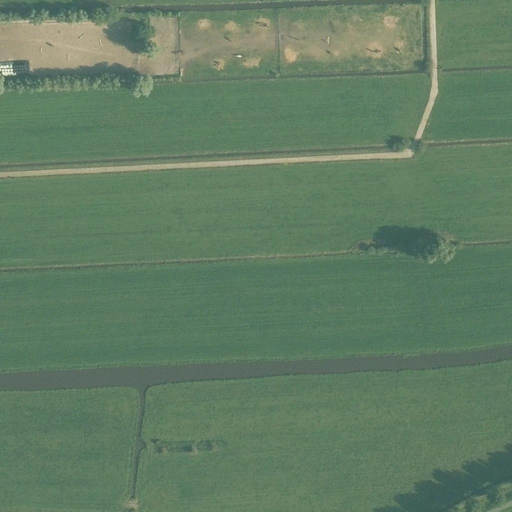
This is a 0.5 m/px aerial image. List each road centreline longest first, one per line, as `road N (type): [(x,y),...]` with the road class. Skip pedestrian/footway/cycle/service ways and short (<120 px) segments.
road 1 (track): [(430,0),(433,93),(408,149),(0,175)]
road 2 (track): [(392,153),(429,372)]
